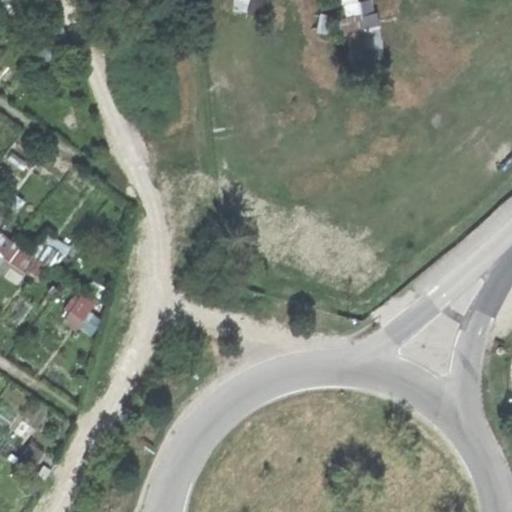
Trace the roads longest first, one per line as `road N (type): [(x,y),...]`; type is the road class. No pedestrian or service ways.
road 1 (track): [(62,511),(99,427),(165,226),(55,0)]
road 2 (secondary): [(340,368),(280,376),(213,416),(187,447),(163,511)]
road 3 (unclassified): [(511,242),(340,368)]
road 4 (unclassified): [(466,431),(484,319),(511,270)]
road 5 (secondary): [(466,431),(405,384),(340,368)]
